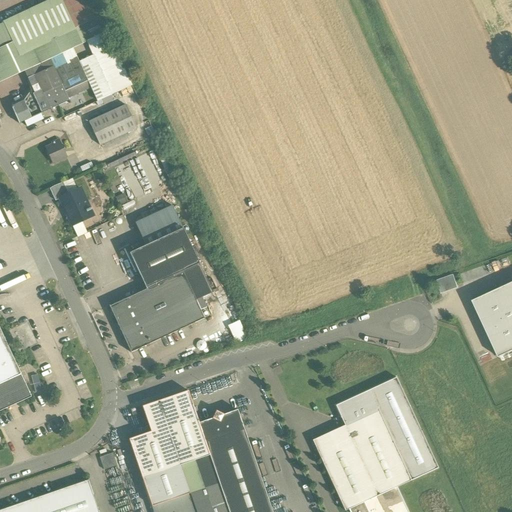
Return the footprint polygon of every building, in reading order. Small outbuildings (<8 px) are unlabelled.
[(90,0),(54,0),(4,24),(13,43),(0,48),(0,81),(24,70),(28,79),(32,77),(36,75),(53,67),(76,56),(72,47),(85,41),(78,27),(99,17),(90,0)] [(99,17),(78,27),(85,41),(88,40),(106,32),(100,17),(99,17)] [(4,24),(0,25),(0,48),(13,43),(4,24)] [(106,32),(88,40),(90,46),(91,45),(109,37),(106,32)] [(109,37),(91,45),(90,46),(107,83),(126,74),(109,37)] [(76,56),(53,67),(61,85),(64,92),(65,92),(88,81),(76,56)] [(61,85),(53,67),(36,75),(44,93),(61,85)] [(126,74),(107,83),(113,95),(132,86),(126,74)] [(44,93),(36,75),(32,77),(28,79),(32,88),(36,97),(36,100),(42,113),(51,109),(44,93)] [(88,81),(65,92),(68,98),(91,88),(88,81)] [(61,85),(44,93),(51,109),(69,101),(68,98),(65,92),(64,92),(61,85)] [(32,88),(23,102),(12,107),(19,124),(42,113),(36,100),(36,97),(32,88)] [(126,105),(89,122),(100,146),(137,129),(126,105)] [(59,140),(52,143),(53,144),(46,148),(53,164),(67,158),(63,150),(64,150),(65,147),(64,145),(62,145),(61,145),(59,140)] [(68,194),(63,183),(50,189),(55,201),(60,199),(60,198),(68,194)] [(68,194),(60,198),(60,199),(72,226),(93,216),(90,211),(92,210),(92,208),(89,209),(80,189),(68,194)] [(145,246),(183,229),(172,206),(135,223),(145,246)] [(145,246),(130,253),(147,289),(183,273),(182,271),(199,264),(183,229),(145,246)] [(199,264),(182,271),(183,273),(196,301),(202,298),(213,293),(199,264)] [(147,289),(110,306),(109,306),(131,353),(132,353),(131,352),(204,319),(200,310),(196,301),(183,273),(147,289)] [(440,295),(458,288),(454,276),(436,282),(440,295)] [(499,357),(511,350),(511,285),(473,304),(499,357)] [(206,308),(202,298),(196,301),(200,310),(206,308)] [(0,441),(0,439),(0,411),(31,397),(0,329),(0,441)] [(349,436),(317,451),(345,511),(349,509),(397,487),(438,468),(396,379),(335,407),(349,436)] [(151,432),(128,440),(141,478),(209,455),(199,423),(187,391),(143,407),(151,432)] [(272,511),(237,410),(224,415),(216,411),(212,419),(199,423),(209,455),(219,483),(229,511),(272,511)] [(113,453),(100,458),(104,470),(117,466),(113,453)] [(209,455),(141,478),(153,511),(229,511),(219,483),(209,455)] [(98,511),(88,480),(0,510),(0,511),(98,511)] [(408,511),(397,487),(349,509),(350,511),(408,511)]
